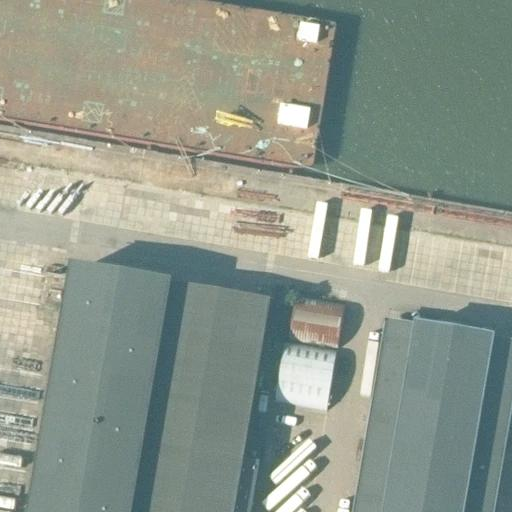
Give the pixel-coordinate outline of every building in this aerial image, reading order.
[(60,313),(67,274),(45,271),(39,309),(60,313)] [(268,308),(144,287),(70,274),(30,511),(249,511),(262,438),(246,435),(252,399),(262,340),(268,308)] [(295,299),(287,344),(336,352),(343,308),(295,299)] [(493,511),(511,400),(511,349),(386,328),(375,394),(374,400),(355,511),(493,511)] [(336,352),(287,344),(262,340),(252,399),(326,412),(336,352)]
